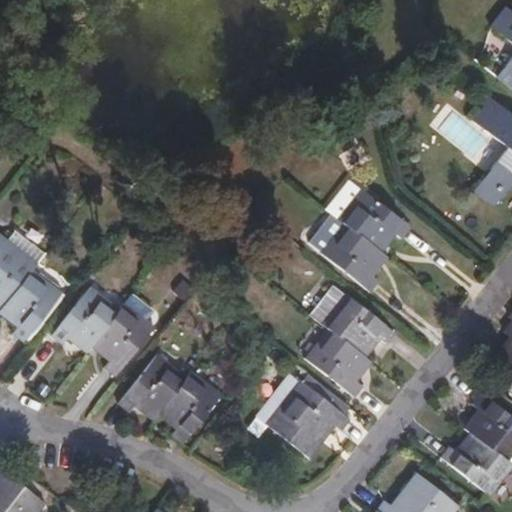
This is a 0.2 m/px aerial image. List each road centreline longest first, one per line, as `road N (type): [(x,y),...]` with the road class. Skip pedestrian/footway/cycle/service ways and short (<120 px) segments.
road 1 (residential): [(301,511),(511,252)]
road 2 (residential): [(0,429),(35,422),(137,446),(233,511)]
